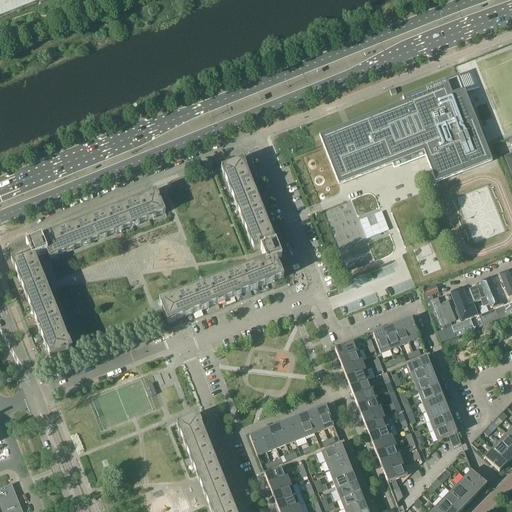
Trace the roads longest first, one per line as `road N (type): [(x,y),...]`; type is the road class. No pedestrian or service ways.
road 1 (primary): [(0,217),(511,13)]
road 2 (primary): [(472,0),(0,190)]
road 3 (residential): [(319,294),(337,338),(420,310),(470,433),(511,395)]
road 4 (residential): [(256,135),(30,227)]
road 5 (residential): [(253,511),(186,344)]
road 6 (residential): [(256,135),(319,294)]
road 7 (residential): [(33,395),(186,344)]
road 8 (residential): [(186,344),(319,294)]
road 9 (residential): [(78,511),(33,395)]
